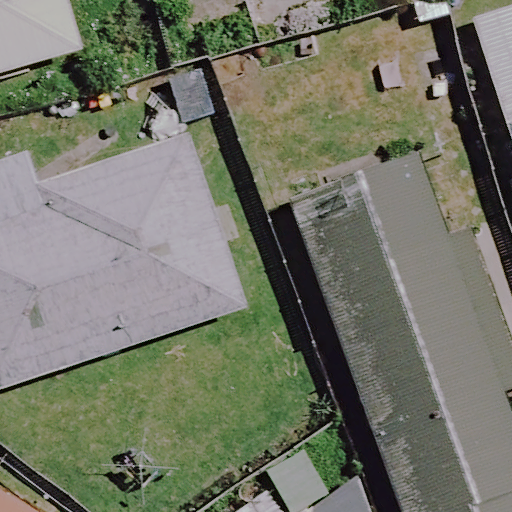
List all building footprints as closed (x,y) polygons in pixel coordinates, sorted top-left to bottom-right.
[(0,0),(0,81),(73,61),(56,0),(0,0)] [(511,11),(469,25),(511,166),(511,11)] [(0,396),(234,320),(178,148),(33,195),(23,164),(0,171),(0,396)] [(438,265),(404,170),(287,211),(393,511),(511,511),(511,445),(491,387),(511,379),(511,373),(469,254),(438,265)] [(358,511),(349,486),(310,511),(358,511)]
